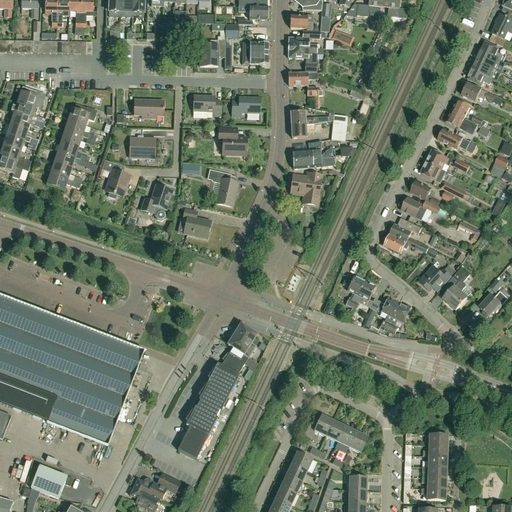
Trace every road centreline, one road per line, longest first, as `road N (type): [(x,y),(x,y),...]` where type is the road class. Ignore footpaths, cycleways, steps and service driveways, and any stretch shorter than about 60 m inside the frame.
road 1 (residential): [(511,366),(453,340),(367,255),(488,0)]
road 2 (residential): [(256,511),(316,389),(383,420),(385,511)]
road 3 (unclassified): [(104,511),(222,297)]
road 4 (residential): [(222,297),(277,163),(278,83)]
road 5 (residential): [(141,270),(123,319),(0,273)]
road 6 (tertiary): [(511,391),(435,360),(360,348)]
road 7 (tertiary): [(360,348),(511,392)]
road 8 (tertiary): [(141,270),(0,225)]
road 9 (tertiary): [(360,348),(222,297)]
road 10 (residential): [(130,171),(173,172),(178,81)]
